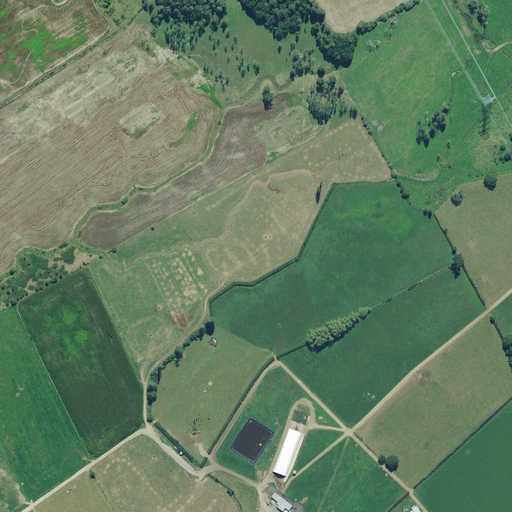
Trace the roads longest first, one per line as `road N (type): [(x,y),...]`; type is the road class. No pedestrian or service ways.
road 1 (track): [(511,290),(295,476),(260,486)]
road 2 (track): [(24,511),(136,433),(157,440),(196,474),(217,468),(260,486)]
